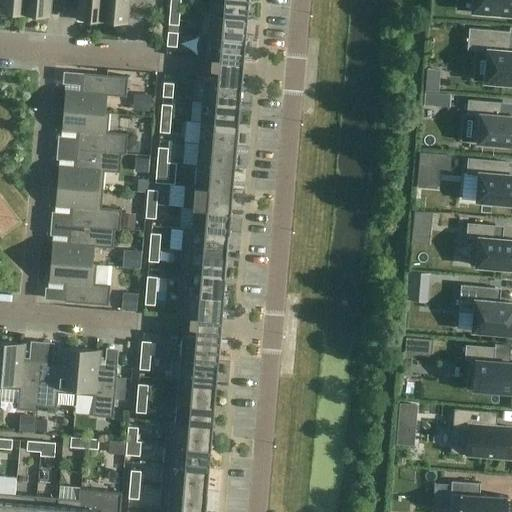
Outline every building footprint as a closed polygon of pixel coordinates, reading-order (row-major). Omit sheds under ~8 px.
[(24,12),(25,0),(1,0),(0,10),(1,10),(0,13),(11,14),(14,11),(24,12)] [(25,0),(24,12),(34,13),(37,17),(48,17),(48,14),(49,0),(25,0)] [(102,19),(103,0),(79,0),(78,17),(78,20),(89,21),(92,18),(102,19)] [(103,0),(102,19),(112,20),(115,23),(125,24),(126,21),(127,0),(103,0)] [(170,0),(169,10),(180,11),(180,0),(170,0)] [(209,14),(247,17),(248,0),(210,0),(209,13),(209,14)] [(511,0),(473,0),(472,11),(511,14),(511,0)] [(169,10),(168,24),(178,25),(180,11),(169,10)] [(245,39),(247,17),(209,14),(209,13),(201,13),(199,35),(245,39)] [(509,31),(469,28),(467,49),(488,51),(485,81),(511,83),(511,51),(508,51),(509,31)] [(168,32),(166,46),(177,47),(178,33),(168,32)] [(242,81),(243,69),(243,62),(244,62),(244,61),(243,61),(245,39),(199,35),(197,58),(218,60),(217,67),(216,78),(196,77),(194,100),(202,101),(202,100),(240,103),(242,81)] [(66,89),(64,110),(109,113),(104,112),(106,95),(126,96),(128,76),(84,72),(83,91),(66,89)] [(162,97),(172,97),(173,83),(163,83),(162,97)] [(150,109),(151,92),(139,92),(138,109),(150,109)] [(439,95),(438,106),(449,107),(450,96),(439,95)] [(511,116),(498,116),(499,102),(467,99),(466,114),(474,115),(472,141),(511,144),(511,116)] [(202,100),(202,101),(200,122),(238,125),(240,103),(202,100)] [(160,118),(170,119),(172,105),(161,104),(160,118)] [(108,132),(109,113),(64,110),(63,130),(79,131),(78,149),(126,153),(127,133),(108,132)] [(169,133),(170,119),(160,118),(159,132),(169,133)] [(186,119),(187,139),(195,139),(194,119),(186,119)] [(198,143),(236,146),(238,125),(200,122),(198,143)] [(198,143),(196,165),(234,168),(235,168),(236,146),(198,143)] [(157,161),(167,162),(168,148),(158,147),(157,161)] [(126,154),(126,153),(78,149),(76,166),(60,165),(58,185),(103,189),(104,171),(119,172),(121,153),(126,154)] [(478,201),(502,203),(501,207),(511,207),(511,175),(508,175),(509,163),(469,159),(468,173),(480,174),(478,201)] [(166,176),(167,162),(157,161),(156,175),(166,176)] [(194,186),(232,190),(234,168),(196,165),(194,186)] [(185,206),(186,182),(171,181),(170,206),(185,206)] [(101,208),(103,189),(58,185),(56,206),(73,207),(71,224),(119,229),(121,209),(101,208)] [(194,186),(193,208),(230,211),(232,190),(194,186)] [(146,204),(156,204),(158,191),(147,190),(146,204)] [(146,204),(145,218),(155,219),(156,204),(146,204)] [(191,230),(229,233),(229,232),(231,211),(230,211),(193,208),(191,228),(191,230)] [(69,236),(70,211),(54,210),(54,236),(69,236)] [(472,238),(470,265),(511,268),(511,240),(494,238),(495,225),(467,222),(466,238),(472,238)] [(119,229),(71,224),(70,242),(53,241),(52,261),(96,265),(96,264),(92,264),(93,246),(113,248),(115,229),(119,229)] [(181,250),(227,254),(229,233),(191,230),(191,228),(183,228),(181,250)] [(151,233),(149,247),(159,248),(161,234),(151,233)] [(158,262),(159,248),(149,247),(148,261),(158,262)] [(181,250),(179,272),(225,276),(227,254),(181,250)] [(96,265),(52,261),(50,281),(66,283),(65,301),(108,305),(110,285),(95,283),(96,265)] [(98,262),(98,278),(114,278),(115,263),(98,262)] [(179,272),(177,293),(223,297),(225,276),(179,272)] [(157,277),(147,276),(146,290),(156,291),(157,277)] [(158,276),(158,290),(170,290),(170,277),(158,276)] [(494,287),(461,284),(458,311),(474,313),(473,330),(511,333),(511,302),(493,301),(494,287)] [(146,290),(145,304),(155,305),(156,291),(146,290)] [(182,336),(180,358),(218,361),(220,340),(221,339),(220,339),(221,328),(222,320),(222,319),(224,297),(223,297),(177,293),(175,316),(197,318),(196,326),(195,337),(182,336)] [(140,355),(150,356),(152,342),(141,341),(140,355)] [(17,409),(36,411),(40,363),(23,361),(24,344),(4,343),(0,387),(19,389),(17,409)] [(468,360),(466,388),(511,392),(511,362),(494,361),(495,347),(465,344),(464,360),(468,360)] [(58,392),(76,394),(80,349),(59,347),(58,364),(40,363),(36,411),(37,411),(38,406),(56,407),(58,392)] [(100,351),(80,349),(76,394),(94,395),(93,415),(113,417),(114,399),(124,400),(126,378),(116,377),(117,369),(99,367),(100,351)] [(140,355),(139,369),(149,370),(150,356),(140,355)] [(216,383),(218,361),(180,358),(172,357),(170,380),(178,381),(178,379),(216,383)] [(178,381),(176,401),(214,404),(216,383),(178,379),(178,381)] [(138,384),(137,398),(147,399),(148,385),(138,384)] [(146,413),(147,399),(137,398),(135,412),(146,413)] [(176,401),(174,422),(174,423),(212,426),(214,404),(176,401)] [(450,452),(510,457),(511,434),(511,427),(496,426),(493,423),(494,413),(497,414),(497,412),(454,409),(450,452)] [(36,418),(36,429),(46,430),(47,419),(36,418)] [(210,447),(212,426),(174,423),(174,422),(167,421),(165,443),(210,447)] [(128,427),(127,441),(137,441),(138,427),(128,427)] [(70,447),(84,448),(85,438),(71,437),(70,447)] [(0,438),(0,448),(11,449),(12,439),(0,438)] [(99,439),(85,438),(84,448),(98,450),(99,439)] [(41,442),(27,440),(26,450),(40,452),(41,442)] [(125,455),(132,455),(139,456),(141,442),(137,441),(127,441),(125,455)] [(54,457),(55,443),(41,442),(40,452),(40,456),(54,457)] [(210,447),(165,443),(163,465),(209,469),(210,447)] [(163,465),(161,486),(207,490),(209,469),(163,465)] [(131,470),(129,484),(140,485),(141,471),(131,470)] [(480,495),(480,483),(451,481),(449,511),(507,511),(508,496),(480,495)] [(138,499),(140,485),(129,484),(128,498),(138,499)] [(159,509),(167,510),(167,509),(205,511),(207,491),(207,490),(161,486),(159,509)] [(79,500),(78,511),(119,511),(122,492),(80,489),(79,499),(79,500)] [(0,511),(13,511),(15,494),(0,492),(0,511)] [(13,511),(35,511),(36,504),(37,504),(37,496),(15,494),(13,511)] [(56,511),(78,511),(79,500),(79,499),(57,498),(56,506),(57,506),(56,511)]
